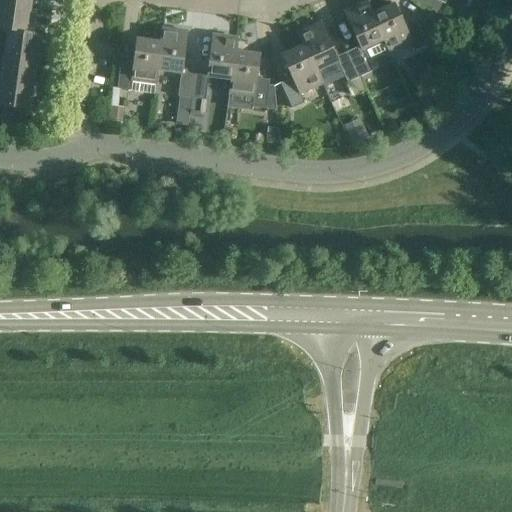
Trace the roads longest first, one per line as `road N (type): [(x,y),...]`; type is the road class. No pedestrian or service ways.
road 1 (unclassified): [(86,152),(113,148),(305,173),(367,169),(448,130),(490,71),(511,16)]
road 2 (secondary): [(332,316),(0,319)]
road 3 (secondary): [(511,325),(372,317)]
road 4 (unclassified): [(332,316),(335,414),(348,440)]
road 5 (unclassified): [(348,440),(362,413),(372,317)]
road 6 (residential): [(76,121),(92,0)]
